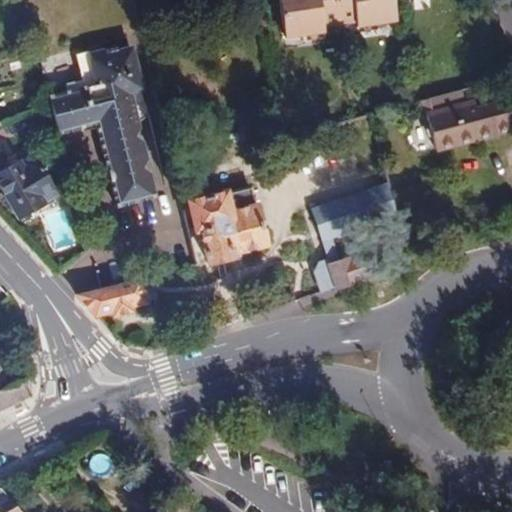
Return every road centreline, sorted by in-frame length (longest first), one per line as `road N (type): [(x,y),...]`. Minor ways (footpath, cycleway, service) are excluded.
road 1 (secondary): [(134,397),(203,397),(298,382),(356,392),(410,418)]
road 2 (secondary): [(408,326),(256,348),(180,372)]
road 3 (residential): [(180,372),(123,364),(45,297)]
road 4 (secondary): [(511,270),(450,282),(408,326)]
road 5 (residential): [(45,297),(93,409)]
